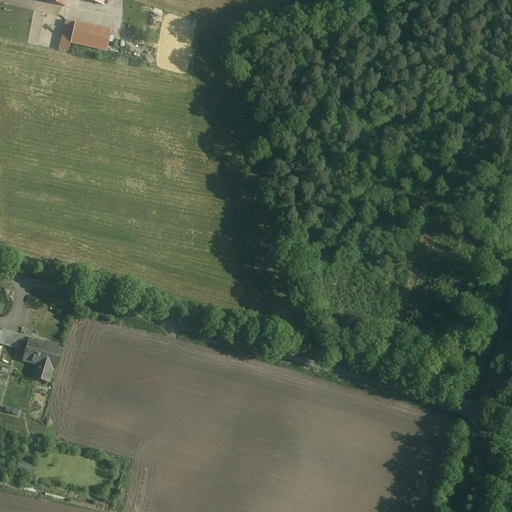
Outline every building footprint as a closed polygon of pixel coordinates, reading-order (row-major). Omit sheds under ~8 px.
[(118,33),(74,23),(74,24),(73,29),(70,43),(105,51),(113,53),(118,33)] [(105,51),(70,43),(69,51),(104,58),(105,51)] [(30,338),(1,330),(0,332),(1,332),(0,334),(0,342),(26,350),(28,341),(29,341),(30,338)] [(29,341),(28,341),(26,350),(23,361),(36,365),(32,378),(47,382),(51,369),(53,370),(60,348),(51,345),(50,347),(29,341)] [(39,423),(25,426),(27,432),(41,429),(39,423)] [(19,460),(16,471),(33,476),(36,465),(19,460)]
